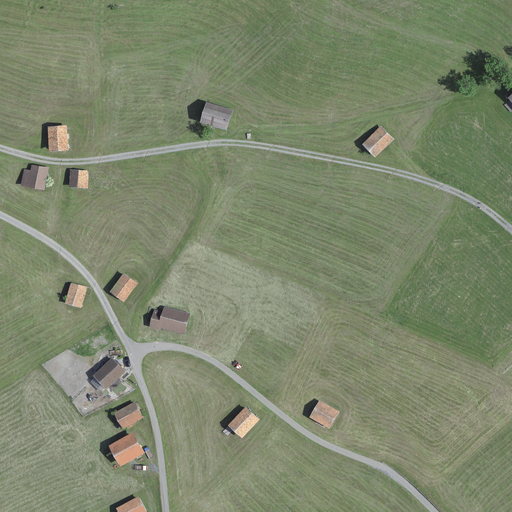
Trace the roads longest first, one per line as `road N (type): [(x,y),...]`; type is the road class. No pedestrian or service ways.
road 1 (track): [(0,146),(65,161),(257,143),(397,169),(467,193),(511,225)]
road 2 (track): [(134,353),(90,273),(0,212)]
